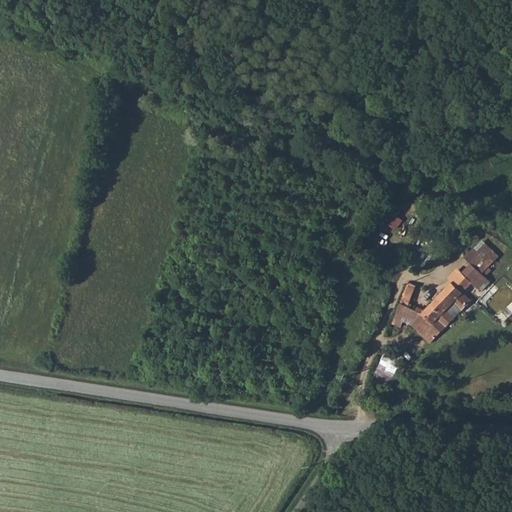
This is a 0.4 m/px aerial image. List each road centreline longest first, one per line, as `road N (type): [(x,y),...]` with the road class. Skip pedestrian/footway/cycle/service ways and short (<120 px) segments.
road 1 (unclassified): [(0,374),(343,429)]
road 2 (unclassified): [(343,429),(511,433)]
